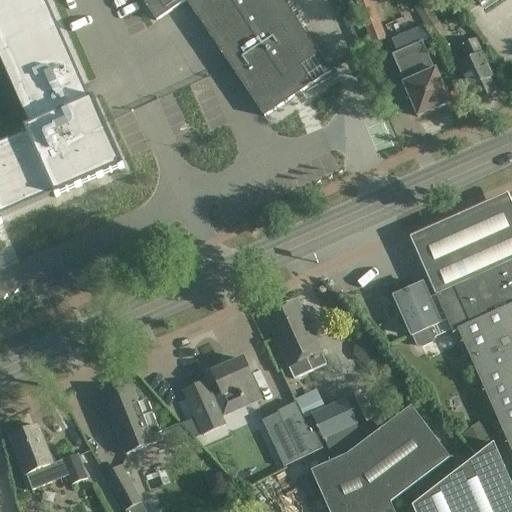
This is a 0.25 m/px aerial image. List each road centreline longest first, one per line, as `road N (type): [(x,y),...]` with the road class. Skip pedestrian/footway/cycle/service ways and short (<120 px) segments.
road 1 (tertiary): [(0,385),(511,158)]
road 2 (tertiary): [(511,136),(0,362)]
